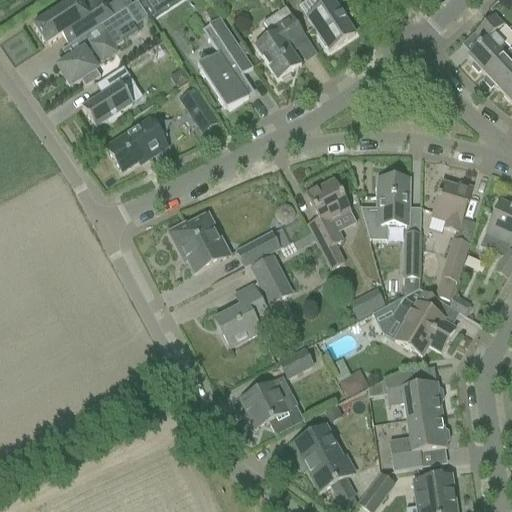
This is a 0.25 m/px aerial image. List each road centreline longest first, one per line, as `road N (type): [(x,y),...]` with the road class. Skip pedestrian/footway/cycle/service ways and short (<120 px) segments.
road 1 (residential): [(287,511),(208,451),(99,226)]
road 2 (unclassified): [(259,153),(351,140),(504,154)]
road 3 (unclassified): [(501,511),(483,391),(511,323)]
road 4 (residential): [(99,226),(0,72)]
road 5 (residential): [(259,153),(407,52)]
road 6 (residential): [(99,226),(259,153)]
road 7 (residential): [(504,154),(407,52)]
